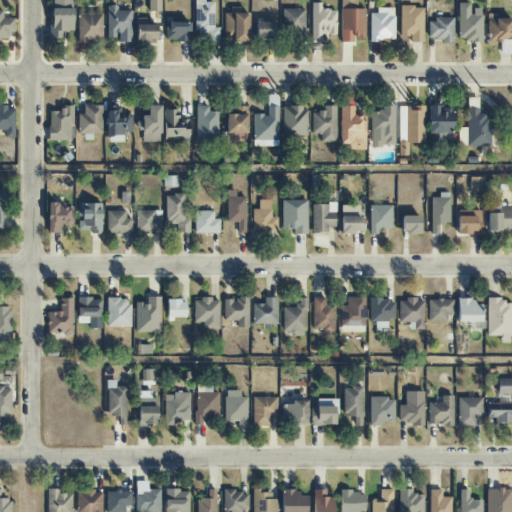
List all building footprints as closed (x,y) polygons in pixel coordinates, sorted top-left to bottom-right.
[(72,32),(72,0),(50,0),(51,39),(62,39),(62,32),(72,32)] [(160,0),(147,0),(148,13),(161,12),(160,0)] [(214,2),(204,2),(204,0),(194,0),(194,41),(218,41),(219,28),(213,28),(214,2)] [(340,0),(340,43),(354,43),(354,38),(364,38),(365,10),(356,9),(356,0),(340,0)] [(336,34),(335,10),(321,10),(321,3),(310,4),(312,42),(322,42),(322,35),(336,34)] [(482,41),(481,9),(470,9),(470,3),(457,4),(458,41),(482,41)] [(131,11),(116,11),(116,6),(106,6),(107,38),(117,38),(117,43),(131,43),(131,11)] [(422,43),(423,7),(400,7),(399,37),(410,37),(410,43),(422,43)] [(282,10),(282,36),(304,36),(305,10),(282,10)] [(369,11),(370,41),(395,41),(394,10),(369,11)] [(248,12),(225,11),(224,42),(247,43),(248,12)] [(77,42),(101,43),(102,14),(77,14),(77,42)] [(511,41),(511,40),(511,19),(495,19),(495,14),(486,14),(487,42),(511,41)] [(427,41),(452,42),(453,19),(428,19),(427,41)] [(165,41),(190,41),(189,22),(165,23),(165,41)] [(274,23),(255,23),(255,41),(274,41),(274,23)] [(157,25),(135,26),(136,41),(157,41),(157,25)] [(354,105),(354,91),(342,91),(341,105),(354,105)] [(253,115),(253,141),(278,141),(277,96),(267,96),(267,115),(253,115)] [(77,134),(101,134),(102,106),(83,106),(83,114),(77,114),(77,134)] [(160,106),(147,106),(147,116),(138,116),(137,130),(142,130),(141,143),(159,143),(160,106)] [(196,141),(217,140),(217,112),(208,112),(208,106),(195,107),(196,141)] [(354,106),(340,107),(341,142),(365,142),(364,115),(354,115),(354,106)] [(394,107),(379,106),(379,112),(370,112),(370,147),(394,147),(394,107)] [(441,106),(427,106),(428,141),(453,141),(452,110),(441,110),(441,106)] [(14,108),(0,107),(0,130),(4,130),(4,138),(14,138),(14,108)] [(131,114),(120,114),(120,107),(107,107),(106,142),(123,143),(123,132),(131,133),(131,114)] [(246,134),(247,107),(234,107),(234,115),(226,115),(225,133),(246,134)] [(306,136),(306,107),(281,108),(282,136),(306,136)] [(336,143),(335,107),(323,107),(323,112),(311,112),(311,134),(319,134),(319,143),(336,143)] [(423,107),(398,107),(399,152),(407,152),(407,144),(424,143),(423,107)] [(48,110),(49,141),(73,140),(72,109),(48,110)] [(489,147),(490,115),(479,115),(479,109),(466,109),(465,146),(489,147)] [(163,139),(188,140),(189,120),(177,119),(177,110),(164,110),(163,139)] [(163,187),(176,187),(176,177),(163,177),(163,187)] [(483,178),(470,177),(469,191),(482,191),(483,178)] [(183,195),(165,195),(165,225),(175,224),(175,233),(189,233),(189,219),(184,219),(183,195)] [(431,235),(438,235),(438,224),(449,224),(449,196),(431,195),(431,235)] [(245,198),(226,198),(227,223),(238,223),(238,235),(245,235),(245,198)] [(306,200),(281,201),(282,230),(292,230),(292,235),(307,235),(306,200)] [(271,201),(258,201),(258,210),(252,210),(252,233),(277,234),(277,217),(270,217),(271,201)] [(488,233),(510,232),(509,206),(501,207),(501,203),(487,203),(488,233)] [(72,205),(48,204),(47,233),(60,234),(61,226),(72,227),(72,205)] [(100,204),(81,204),(82,222),(77,222),(78,231),(91,230),(91,235),(101,234),(100,204)] [(312,204),(311,231),(335,232),(335,205),(312,204)] [(359,206),(341,206),(340,233),(364,234),(364,217),(359,217),(359,206)] [(391,206),(369,206),(369,235),(377,235),(377,229),(391,229),(391,206)] [(130,233),(130,219),(125,219),(125,211),(106,211),(106,233),(130,233)] [(160,211),(136,211),(135,233),(160,234),(160,211)] [(218,219),(215,219),(214,211),(194,212),(194,234),(219,233),(218,219)] [(480,211),(457,211),(457,235),(481,235),(480,211)] [(420,217),(401,216),(401,233),(419,234),(420,217)] [(160,297),(148,297),(148,304),(135,304),(135,332),(160,333),(160,297)] [(312,332),(334,332),(333,306),(327,306),(326,297),(311,298),(312,332)] [(77,324),(101,324),(101,298),(76,299),(77,324)] [(247,298),(235,298),(235,300),(223,300),(223,321),(236,321),(236,328),(248,328),(247,298)] [(276,298),(263,298),(263,304),(252,304),(252,325),(276,325),(276,298)] [(364,298),(346,298),(346,307),(340,307),(340,332),(364,333),(364,298)] [(486,337),(500,337),(500,343),(510,344),(511,304),(502,304),(502,299),(486,298),(486,337)] [(72,299),(59,299),(59,312),(47,312),(47,334),(72,334),(72,299)] [(193,322),(202,323),(202,330),(218,330),(218,299),(193,299),(193,322)] [(305,299),(298,299),(298,307),(283,307),(282,331),(293,331),(293,337),(305,337),(305,299)] [(106,327),(130,327),(130,300),(106,300),(106,327)] [(166,301),(166,318),(185,317),(185,300),(166,301)] [(370,300),(371,329),(387,328),(387,319),(394,319),(394,300),(370,300)] [(423,300),(398,300),(398,323),(413,323),(413,330),(423,330),(423,300)] [(452,315),(452,300),(428,300),(427,322),(446,323),(446,315),(452,315)] [(469,324),(469,329),(480,329),(481,301),(457,301),(456,324),(469,324)] [(10,307),(0,306),(0,336),(0,337),(0,343),(10,343),(10,307)] [(135,355),(150,355),(150,346),(135,345),(135,355)] [(153,370),(141,370),(141,382),(153,382),(153,370)] [(510,394),(510,380),(499,379),(499,394),(510,394)] [(107,416),(118,416),(118,425),(126,425),(126,387),(115,387),(115,381),(106,381),(107,416)] [(211,386),(195,385),(194,425),(201,425),(202,417),(217,417),(218,393),(211,393),(211,386)] [(343,425),(361,426),(362,388),(344,387),(343,425)] [(245,426),(245,391),(224,392),(224,423),(238,423),(238,426),(245,426)] [(398,405),(398,425),(423,424),(422,392),(404,392),(405,405),(398,405)] [(164,394),(163,426),(178,426),(178,421),(189,421),(189,394),(164,394)] [(427,425),(452,426),(452,396),(440,396),(440,403),(428,403),(427,425)] [(276,397),(252,398),(252,427),(270,426),(270,418),(277,418),(276,397)] [(393,425),(394,399),(369,398),(369,425),(393,425)] [(481,399),(458,398),(457,426),(475,427),(475,418),(481,419),(481,399)] [(138,426),(157,426),(157,399),(138,399),(138,426)] [(311,425),(335,426),(335,400),(326,400),(326,407),(311,407),(311,425)] [(306,424),(306,403),(281,403),(281,424),(306,424)] [(494,418),(494,424),(511,424),(511,403),(487,403),(487,418),(494,418)] [(59,489),(46,489),(46,511),(70,511),(71,495),(59,495),(59,489)] [(423,511),(423,495),(412,495),(412,490),(398,489),(397,511),(423,511)] [(510,511),(510,489),(486,490),(486,511),(510,511)] [(165,490),(165,509),(188,509),(189,491),(165,490)] [(196,500),(195,511),(215,511),(215,490),(207,490),(207,500),(196,500)] [(281,511),(306,511),(306,496),(297,496),(297,490),(281,490),(281,511)] [(332,511),(333,498),(325,498),(326,490),(313,490),(311,511),(332,511)] [(391,511),(392,490),(379,490),(379,500),(371,499),(370,511),(391,511)] [(429,511),(450,511),(451,498),(441,498),(441,490),(429,490),(429,511)] [(481,511),(481,501),(469,501),(469,490),(459,490),(459,511),(481,511)] [(159,511),(159,491),(134,492),(134,511),(159,511)] [(76,492),(75,511),(101,511),(102,492),(76,492)] [(124,511),(125,506),(130,506),(131,492),(106,492),(105,511),(124,511)] [(247,511),(247,492),(222,492),(222,511),(247,511)] [(251,511),(274,511),(274,492),(251,492),(251,511)] [(339,511),(364,511),(364,492),(339,493),(339,511)] [(0,511),(10,511),(11,500),(0,499),(0,511)]
